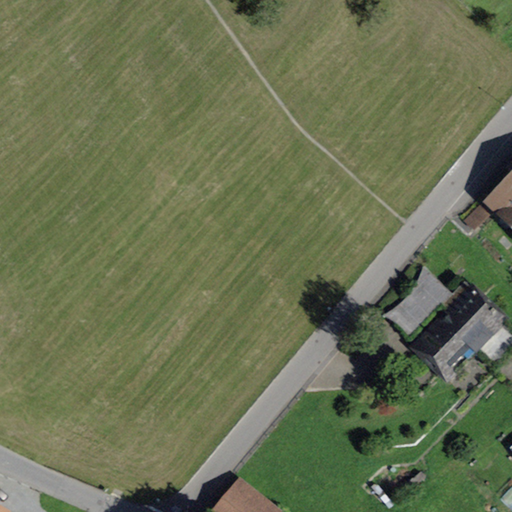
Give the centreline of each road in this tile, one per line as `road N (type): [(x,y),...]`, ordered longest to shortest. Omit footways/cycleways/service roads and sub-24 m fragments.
road 1 (residential): [(172,511),(511,118)]
road 2 (residential): [(124,511),(0,457)]
